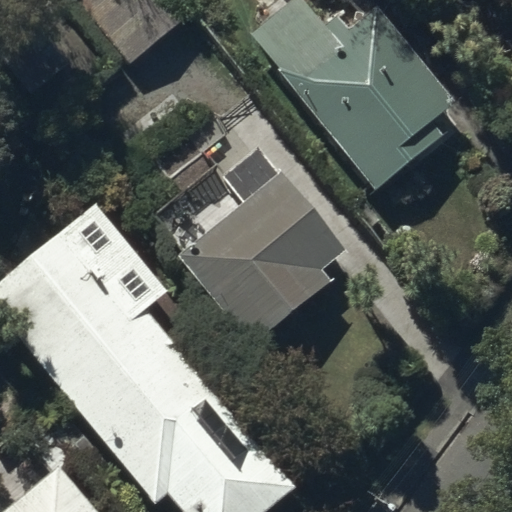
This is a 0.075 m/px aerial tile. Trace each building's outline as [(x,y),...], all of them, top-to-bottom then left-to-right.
[(163,0),(76,0),(70,5),(127,73),(185,24),(163,0)] [(296,2),(247,43),(371,202),(440,148),(429,134),(451,118),(375,20),(345,44),(333,28),(323,36),(296,2)] [(242,213),(173,268),(249,359),(328,295),(316,281),(340,261),(256,159),(221,188),(242,213)] [(93,216),(0,291),(0,332),(147,511),(154,511),(163,505),(168,511),(283,511),(292,505),(143,324),(166,305),(93,216)] [(34,425),(0,452),(0,511),(86,511),(62,481),(74,471),(34,425)]
